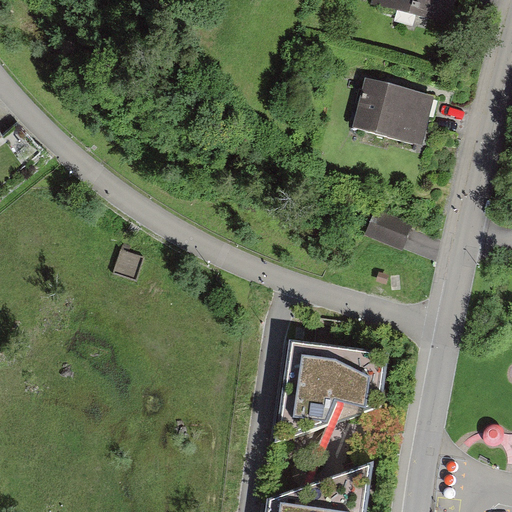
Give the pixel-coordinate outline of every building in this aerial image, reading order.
[(448,0),(373,0),(372,2),(443,21),(448,0)] [(417,165),(430,117),(360,99),(347,148),(417,165)] [(319,205),(323,192),(311,189),(307,202),(319,205)] [(398,267),(408,242),(367,226),(357,250),(398,267)] [(137,282),(144,259),(120,251),(113,275),(137,282)] [(291,340),(278,438),(382,403),(389,353),(291,340)] [(271,501),(269,511),(364,511),(374,462),(271,501)]
